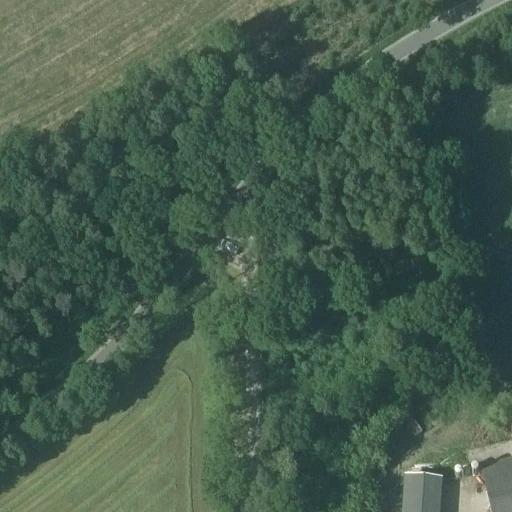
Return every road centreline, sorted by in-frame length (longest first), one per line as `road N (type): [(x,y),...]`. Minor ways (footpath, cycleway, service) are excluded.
road 1 (unclassified): [(0,439),(93,368),(166,295),(299,134),(415,39),(490,0)]
road 2 (track): [(270,511),(247,197)]
